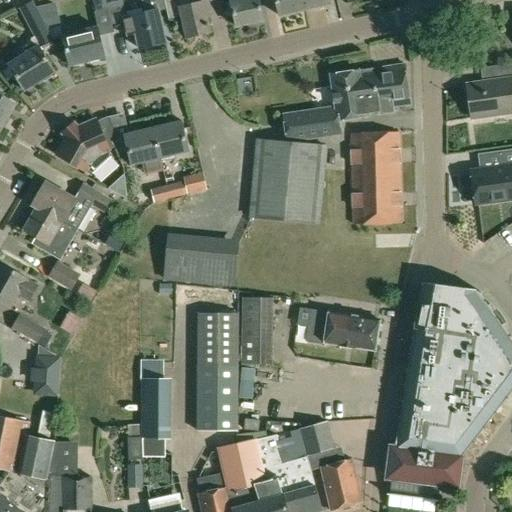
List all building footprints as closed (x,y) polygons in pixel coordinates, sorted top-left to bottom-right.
[(93,0),(96,10),(109,8),(107,0),(93,0)] [(107,0),(109,8),(126,4),(124,0),(107,0)] [(141,48),(167,42),(156,0),(155,0),(153,1),(152,0),(144,0),(145,3),(147,12),(125,18),(129,35),(137,33),(141,48)] [(182,16),(188,38),(211,32),(205,9),(210,7),(208,0),(165,0),(169,18),(182,16)] [(231,0),(232,2),(238,25),(264,19),(259,0),(231,0)] [(277,0),(281,15),(306,9),(303,0),(277,0)] [(303,0),(306,9),(331,3),(330,0),(303,0)] [(30,49),(9,63),(11,66),(17,77),(25,89),(55,70),(41,47),(53,41),(46,29),(32,2),(20,9),(34,36),(25,42),(30,49)] [(69,66),(105,57),(98,27),(62,35),(69,66)] [(511,62),(498,64),(501,79),(467,84),(472,118),(511,111),(511,62)] [(394,107),(411,104),(406,64),(373,68),(381,114),(395,112),(394,107)] [(342,136),(340,120),(367,117),(367,113),(380,111),(373,68),(333,75),(337,106),(282,114),(287,143),(342,136)] [(0,127),(14,102),(2,95),(4,92),(0,89),(0,127)] [(66,138),(57,155),(86,171),(87,170),(92,173),(111,156),(108,151),(110,150),(96,119),(79,127),(75,123),(62,134),(66,138)] [(170,125),(155,128),(162,158),(191,151),(184,122),(179,123),(178,120),(169,122),(170,125)] [(114,141),(119,148),(129,144),(133,165),(162,158),(155,128),(139,132),(139,129),(129,131),(130,134),(126,135),(126,136),(114,141)] [(354,223),(401,222),(400,131),(353,132),(354,223)] [(257,140),(251,216),(320,222),(326,146),(315,145),(264,141),(257,140)] [(511,148),(504,150),(506,165),(473,170),(479,203),(511,197),(511,148)] [(79,230),(93,205),(105,212),(113,199),(84,182),(77,195),(78,196),(77,198),(47,181),(34,204),(39,207),(39,206),(49,212),(49,213),(53,216),(54,215),(64,221),(79,230)] [(183,182),(170,185),(173,198),(187,194),(183,182)] [(173,198),(169,185),(159,188),(152,190),(155,202),(173,198)] [(26,230),(37,236),(33,243),(61,260),(79,230),(64,221),(54,215),(53,216),(49,213),(49,212),(39,206),(39,207),(26,230)] [(236,287),(240,240),(169,233),(164,280),(236,287)] [(73,290),(82,274),(59,261),(49,277),(73,290)] [(32,300),(40,285),(29,279),(29,278),(3,262),(0,267),(0,300),(12,308),(20,294),(32,300)] [(461,457),(511,390),(511,336),(478,288),(428,283),(412,376),(410,375),(397,448),(395,447),(391,476),(394,476),(392,492),(389,492),(389,493),(439,500),(439,498),(436,498),(438,482),(442,483),(442,478),(445,479),(444,481),(454,483),(454,480),(458,480),(461,457)] [(208,304),(207,290),(183,291),(184,305),(208,304)] [(274,364),(274,297),(243,297),(242,364),(274,364)] [(376,350),(380,319),(307,308),(302,339),(376,350)] [(38,343),(47,328),(21,313),(12,328),(38,343)] [(200,314),(200,430),(238,431),(238,314),(200,314)] [(141,378),(141,437),(144,436),(144,438),(171,439),(172,378),(141,378)] [(0,511),(51,511),(52,511),(53,476),(56,476),(58,441),(57,441),(57,442),(29,435),(32,421),(0,414),(0,468),(9,470),(0,482),(0,511)] [(262,421),(248,419),(247,430),(261,432),(262,421)] [(300,430),(308,456),(336,448),(329,420),(300,428),(301,430),(300,430)] [(129,437),(130,459),(144,459),(144,438),(144,436),(141,437),(129,437)] [(230,494),(256,488),(261,503),(234,510),(234,511),(318,511),(323,511),(308,457),(285,464),(278,436),(219,448),(230,494)] [(92,511),(94,476),(79,476),(79,441),(58,441),(56,476),(53,476),(52,511),(51,511),(92,511)] [(333,511),(363,503),(352,460),(322,468),(333,511)] [(129,488),(145,487),(144,464),(128,464),(129,488)] [(203,511),(233,511),(224,473),(199,479),(202,493),(199,494),(203,511)] [(188,511),(186,511),(184,511),(182,498),(171,501),(170,495),(152,500),(155,511),(188,511)]
